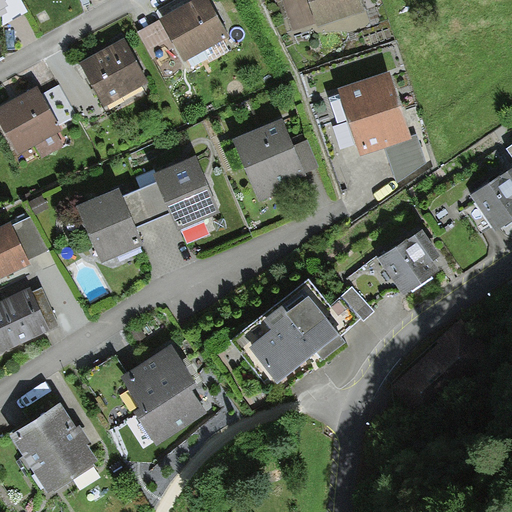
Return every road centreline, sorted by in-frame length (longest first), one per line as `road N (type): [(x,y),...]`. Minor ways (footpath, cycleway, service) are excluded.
road 1 (residential): [(0,394),(181,278),(330,216)]
road 2 (residential): [(511,261),(435,313),(381,363),(354,415),(339,511)]
road 3 (track): [(163,511),(204,452),(240,426),(293,408),(354,415)]
road 4 (residential): [(0,70),(135,0)]
